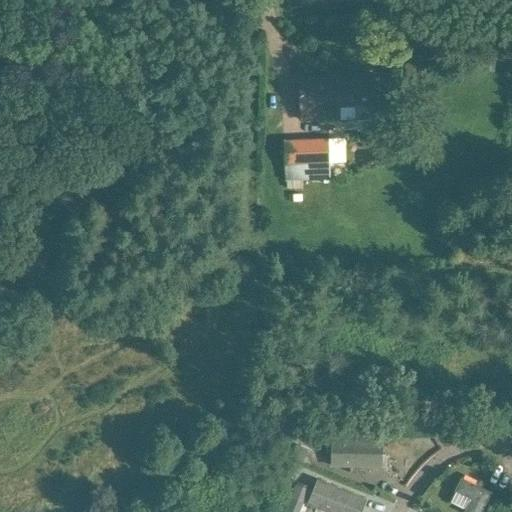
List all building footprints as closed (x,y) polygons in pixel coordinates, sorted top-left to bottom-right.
[(321,120),(320,106),(338,106),(339,120),(382,119),(382,100),(374,100),(374,77),(299,80),(301,121),(321,120)] [(343,154),(359,154),(358,129),(343,129),(343,154)] [(329,139),(283,140),(285,180),(330,178),(329,139)] [(382,467),(382,439),(331,439),(331,467),(382,467)] [(461,476),(453,491),(471,500),(464,511),(481,511),(492,492),(461,476)] [(307,504),(326,511),(360,511),(366,498),(317,479),(307,504)]
